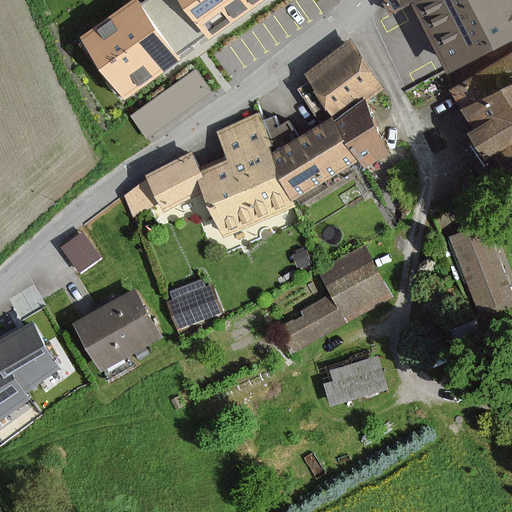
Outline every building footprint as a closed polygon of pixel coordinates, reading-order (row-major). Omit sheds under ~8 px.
[(183,0),(149,0),(139,8),(172,56),(207,32),(183,0)] [(183,0),(207,32),(210,36),(260,0),(183,0)] [(511,38),(511,0),(385,0),(384,2),(391,14),(414,2),(451,71),(511,38)] [(126,95),(176,60),(172,56),(139,8),(135,3),(85,38),(126,95)] [(353,46),(308,75),(333,114),(378,85),(353,46)] [(511,173),(511,58),(456,91),(469,113),(479,130),(471,135),(477,145),(484,156),(491,151),(506,176),(511,173)] [(200,64),(133,109),(150,134),(217,89),(200,64)] [(362,166),(385,153),(364,102),(334,120),(358,159),(362,166)] [(295,203),(293,199),(273,154),(260,125),(256,116),(241,122),(219,132),(232,161),(221,166),(200,175),(192,156),(146,176),(156,198),(162,211),(204,192),(223,235),(295,203)] [(273,154),(293,199),(358,159),(334,120),(333,117),(297,139),(288,122),(280,127),(274,117),(260,125),(273,154)] [(87,226),(64,241),(83,269),(106,253),(87,226)] [(511,286),(490,226),(454,239),(482,314),(511,302),(511,286)] [(396,296),(367,244),(319,270),(332,293),(275,324),(291,353),(396,296)] [(214,274),(171,284),(180,321),(223,311),(214,274)] [(159,334),(134,291),(75,325),(100,368),(159,334)] [(34,329),(0,350),(0,414),(28,397),(22,388),(58,366),(34,329)] [(324,371),(333,401),(391,384),(382,354),(324,371)]
